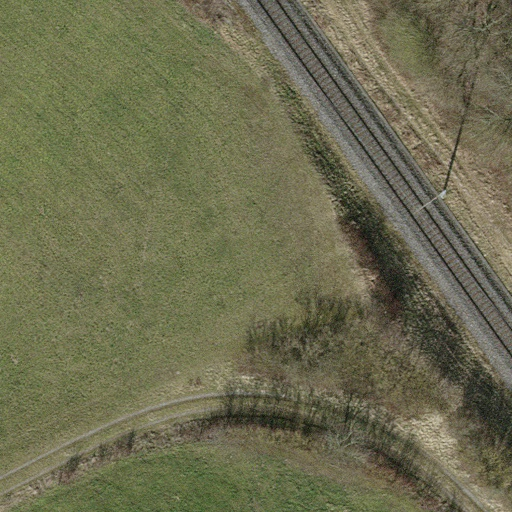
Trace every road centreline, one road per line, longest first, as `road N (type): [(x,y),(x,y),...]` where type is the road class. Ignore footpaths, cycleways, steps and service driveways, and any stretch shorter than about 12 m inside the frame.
road 1 (track): [(0,496),(162,418),(222,408),(296,411),(369,436),(425,468),(469,511)]
road 2 (track): [(511,250),(330,0)]
